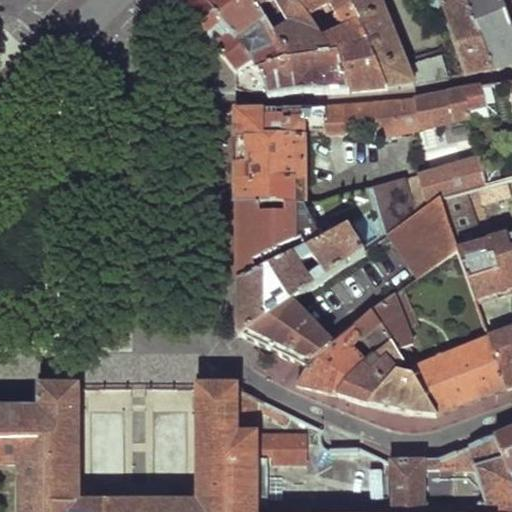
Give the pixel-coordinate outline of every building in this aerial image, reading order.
[(217,53),(236,76),(237,91),(271,99),(303,94),(349,94),(331,57),(293,64),(277,38),(269,24),(253,0),(187,0),(179,6),(217,53)] [(253,0),(269,24),(284,13),(294,27),(277,38),(293,64),(331,57),(323,42),(308,18),(301,8),(295,11),(289,0),(288,0),(253,0)] [(289,0),(295,11),(301,8),(308,18),(331,5),(339,17),(353,9),(348,0),(289,0)] [(348,0),(353,9),(359,24),(387,88),(415,83),(406,61),(381,0),(348,0)] [(437,0),(463,76),(493,71),(464,0),(437,0)] [(464,0),(493,71),(506,67),(511,65),(511,36),(499,0),(464,0)] [(347,30),(359,24),(353,9),(339,17),(347,30)] [(331,57),(349,94),(387,88),(359,24),(347,30),(323,42),(331,57)] [(406,61),(415,83),(448,78),(440,51),(406,61)] [(471,120),(479,158),(486,191),(511,183),(511,90),(510,84),(479,89),(449,94),(455,123),(471,120)] [(237,182),(238,206),(294,205),(306,205),(304,137),(327,134),(328,139),(348,136),(347,131),(376,128),(380,138),(455,123),(449,94),(423,100),(415,101),(304,111),(236,112),(237,159),(237,182)] [(373,190),(392,237),(441,204),(467,197),(486,191),(479,158),(373,190)] [(467,197),(441,204),(458,254),(475,302),(504,292),(489,245),(481,247),(467,197)] [(392,237),(411,264),(421,279),(458,254),(441,204),(392,237)] [(297,256),(294,205),(238,206),(238,244),(238,285),(297,256)] [(349,229),(297,256),(238,285),(238,311),(238,335),(242,338),(294,304),(366,255),(349,229)] [(511,238),(489,245),(504,292),(511,288),(511,238)] [(393,298),(421,279),(411,264),(362,299),(371,314),(393,298)] [(414,381),(437,418),(468,405),(506,389),(488,340),(488,338),(417,367),(407,342),(411,340),(393,298),(371,314),(390,344),(404,366),(414,381)] [(277,354),(310,370),(329,351),(294,304),(242,338),(277,354)] [(351,332),(379,354),(388,347),(390,344),(371,314),(351,332)] [(506,389),(507,392),(511,390),(511,331),(488,340),(506,389)] [(319,391),(339,395),(366,366),(368,364),(339,342),(329,351),(310,370),(297,387),(319,391)] [(353,400),(368,405),(392,378),(404,366),(390,344),(388,347),(393,355),(372,373),(366,366),(339,395),(353,400)] [(368,405),(405,416),(437,418),(414,381),(408,386),(392,378),(368,405)] [(256,511),(257,464),(257,436),(257,410),(262,413),(265,404),(238,392),(238,387),(197,388),(198,503),(139,504),(80,504),(79,388),(40,388),(39,389),(40,411),(40,439),(51,438),(50,511),(256,511)] [(262,413),(285,425),(289,415),(265,404),(262,413)] [(50,511),(51,438),(40,439),(40,411),(0,410),(0,511),(50,511)] [(511,432),(496,438),(511,479),(511,432)] [(308,437),(257,436),(257,464),(307,465),(308,437)] [(392,511),(511,511),(511,479),(496,438),(437,463),(391,463),(392,511)]
